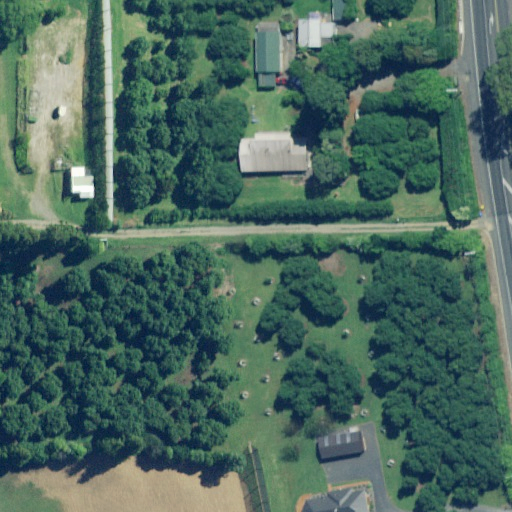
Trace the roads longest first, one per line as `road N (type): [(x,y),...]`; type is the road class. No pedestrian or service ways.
road 1 (unknown): [(0,231),(511,219)]
road 2 (trunk): [(511,171),(495,0)]
